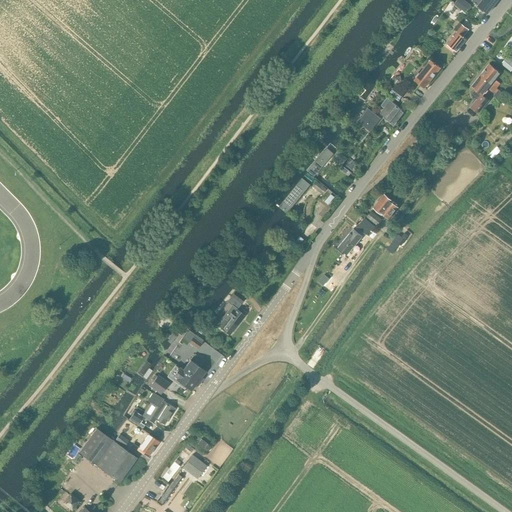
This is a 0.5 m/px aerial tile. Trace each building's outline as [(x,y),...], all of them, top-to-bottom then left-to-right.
[(472,0),(478,5),(488,13),(497,0),(472,0)] [(447,44),(445,46),(453,52),(455,50),(456,52),(467,39),(464,36),(469,30),(462,24),(459,22),(454,29),(457,32),(447,44)] [(501,64),(511,71),(511,69),(511,61),(508,58),(507,57),(501,64)] [(425,88),(429,82),(441,68),(430,59),(419,74),(414,80),(425,88)] [(489,63),(480,75),(492,84),(501,73),(489,63)] [(479,75),(471,86),(475,90),(471,94),(477,99),(478,100),(472,107),(478,113),(486,103),(489,100),(482,95),(491,85),(492,84),(480,75),(479,75)] [(492,85),(489,90),(493,93),(494,92),(496,93),(498,90),(496,89),(500,84),(496,80),(492,85)] [(406,92),(396,85),(393,89),(392,88),(388,93),(389,94),(399,101),(406,92)] [(496,93),(493,96),(496,98),(500,102),(505,95),(501,92),(498,90),(496,93)] [(395,125),(405,112),(390,100),(380,113),(395,125)] [(373,127),(380,119),(370,111),(364,119),(362,117),(357,123),(363,128),(364,126),(370,131),(373,127)] [(457,130),(462,135),(463,135),(466,132),(465,131),(460,127),(459,127),(457,130)] [(333,154),(326,148),(306,171),(314,177),(333,154)] [(351,159),(344,166),(350,171),(351,172),(357,165),(361,161),(358,159),(355,163),(351,159)] [(309,184),(301,178),(278,207),(286,213),(309,184)] [(317,181),(312,186),(313,187),(324,196),(328,191),(317,182),(317,181)] [(389,219),(398,207),(392,203),(393,201),(384,194),(373,208),(382,215),(383,214),(389,219)] [(376,226),(381,219),(371,211),(366,217),(370,221),(376,226)] [(360,223),(357,227),(366,235),(370,230),(372,232),(376,227),(364,218),(360,223)] [(284,225),(277,234),(287,241),(293,232),(284,225)] [(344,253),(347,255),(362,237),(353,229),(338,247),(344,253)] [(398,234),(391,243),(397,247),(403,238),(398,234)] [(261,283),(265,277),(258,272),(254,278),(261,283)] [(326,272),(321,279),(325,282),(326,281),(330,275),(326,272)] [(231,296),(231,297),(240,304),(241,304),(242,302),(246,298),(237,291),(236,290),(231,296)] [(235,311),(233,309),(227,316),(229,317),(227,320),(222,316),(216,325),(230,335),(245,316),(237,309),(235,311)] [(195,335),(193,337),(197,339),(201,343),(203,340),(195,335)] [(197,349),(202,343),(201,343),(197,339),(193,337),(188,343),(197,349)] [(182,370),(198,382),(206,371),(190,360),(183,369),(182,370)] [(182,370),(183,369),(179,367),(173,376),(176,378),(176,379),(191,390),(198,382),(182,370)] [(161,394),(169,383),(158,374),(149,386),(152,388),(151,389),(155,392),(156,391),(161,394)] [(149,399),(147,401),(150,403),(157,407),(149,420),(154,423),(156,419),(165,425),(175,408),(166,403),(163,401),(164,399),(161,397),(153,392),(149,399)] [(141,423),(145,416),(134,409),(129,417),(130,418),(134,421),(140,424),(141,423)] [(130,418),(129,420),(143,428),(145,426),(141,423),(140,424),(134,421),(130,418)] [(111,455),(118,444),(96,428),(78,452),(100,469),(111,455)] [(149,455),(159,441),(148,433),(138,447),(149,455)] [(120,442),(119,443),(125,447),(129,440),(124,436),(120,442)] [(204,449),(208,444),(201,439),(198,444),(204,449)] [(111,455),(100,469),(119,482),(137,458),(118,444),(111,455)] [(192,455),(182,467),(196,478),(197,478),(206,466),(206,465),(192,455)] [(173,462),(161,478),(167,482),(179,466),(173,462)] [(183,477),(178,474),(158,502),(163,505),(183,477)] [(72,511),(80,501),(70,493),(62,503),(72,511)]
